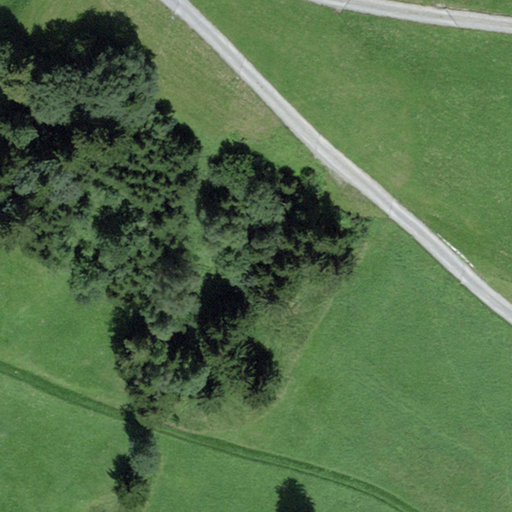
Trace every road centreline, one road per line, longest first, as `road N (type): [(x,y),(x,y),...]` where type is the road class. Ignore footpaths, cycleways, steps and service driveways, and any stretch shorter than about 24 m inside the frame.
road 1 (residential): [(511,318),(352,177),(171,0)]
road 2 (residential): [(511,25),(332,0)]
